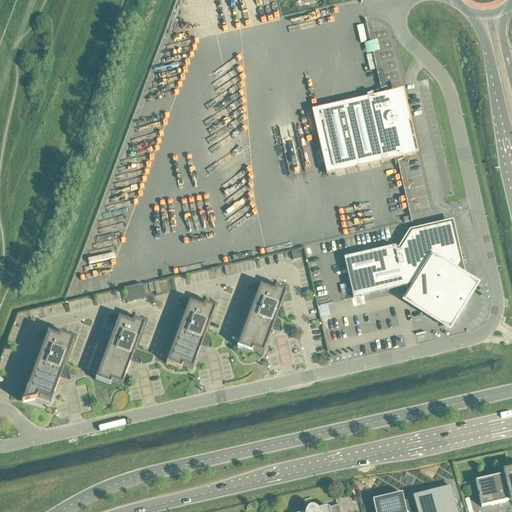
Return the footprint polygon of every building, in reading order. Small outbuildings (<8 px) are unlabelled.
[(393,37),(366,42),(368,54),(374,53),(377,65),(371,66),(372,69),(379,68),(383,91),(403,87),(393,37)] [(367,100),(311,112),(326,176),(397,160),(397,157),(409,154),(409,146),(407,135),(406,130),(404,119),(402,114),(399,104),(396,96),(383,99),(383,96),(373,98),(372,95),(366,97),(367,100)] [(408,194),(413,192),(408,179),(404,181),(408,194)] [(415,296),(416,300),(417,305),(419,308),(422,312),(425,315),(429,317),(433,319),(437,320),(441,320),(446,319),(450,318),(454,316),(457,313),(460,310),(463,306),(464,302),(465,298),(466,293),(465,289),(464,285),(461,281),(459,277),(455,274),(454,274),(460,265),(450,225),(411,234),(400,252),(394,248),(344,260),(353,300),(417,285),(415,292),(415,296)] [(301,260),(299,251),(291,253),(293,261),(301,260)] [(234,275),(232,267),(224,269),(226,277),(234,275)] [(124,290),(127,305),(145,301),(141,286),(124,290)] [(279,322),(275,321),(286,293),(274,289),(273,292),(260,287),(237,349),(251,354),(252,351),(262,355),(272,330),(276,331),(276,330),(280,329),(281,333),(282,333),(280,322),(279,322)] [(166,365),(181,371),(182,367),(192,371),(201,346),(205,348),(206,346),(210,345),(211,349),(212,349),(209,338),(208,338),(205,337),(215,309),(204,305),(202,308),(189,303),(166,365)] [(44,318),(42,310),(28,313),(30,321),(44,318)] [(133,321),(132,324),(118,319),(95,381),(110,387),(111,384),(121,387),(131,362),(135,364),(135,362),(139,361),(140,365),(141,365),(139,354),(138,354),(134,353),(144,325),(133,321)] [(48,336),(22,405),(36,402),(37,398),(51,403),(60,378),(64,380),(65,378),(69,377),(70,381),(68,370),(67,370),(63,369),(74,341),(59,336),(58,339),(48,336)] [(481,509),(509,502),(510,503),(511,503),(511,469),(509,470),(510,475),(475,483),(481,509)] [(415,511),(456,511),(450,488),(412,498),(413,501),(415,511)] [(415,511),(413,501),(403,503),(401,495),(372,502),(374,511),(415,511)] [(318,511),(315,511),(314,511),(313,511),(312,511),(311,511),(310,511),(309,511),(308,511),(340,511),(340,508),(340,506),(340,500),(340,499),(338,499),(338,500),(338,506),(328,509),(328,508),(327,509),(326,508),(317,510),(318,511)]
